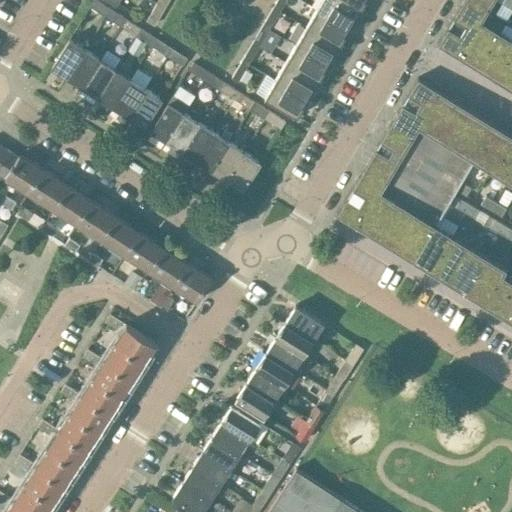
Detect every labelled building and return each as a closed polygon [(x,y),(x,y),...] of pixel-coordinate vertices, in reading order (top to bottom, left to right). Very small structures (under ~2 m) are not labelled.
[(93,0),(90,5),(106,15),(110,8),(97,0),(93,0)] [(276,0),(273,6),(280,10),(285,0),(276,0)] [(320,0),(316,8),(349,27),(359,10),(342,0),(320,0)] [(342,0),(359,10),(364,0),(342,0)] [(463,0),(438,43),(459,55),(481,19),(481,20),(487,10),(469,0),(463,0)] [(469,0),(487,10),(492,0),(469,0)] [(511,0),(503,0),(502,3),(511,8),(511,0)] [(147,19),(154,24),(164,7),(157,2),(147,19)] [(262,24),(269,28),(280,10),(273,6),(262,24)] [(106,15),(121,25),(125,18),(110,8),(106,15)] [(306,26),(339,45),(349,27),(316,8),(306,26)] [(121,25),(136,35),(141,27),(125,18),(121,25)] [(459,55),(478,67),(499,30),(481,20),(481,19),(459,55)] [(252,41),(259,45),(269,28),(262,24),(252,41)] [(295,43),(328,62),(339,45),(306,26),(295,43)] [(136,35),(151,44),(156,37),(141,27),(136,35)] [(478,67),(496,78),(511,50),(511,38),(499,30),(478,67)] [(151,44),(166,54),(171,47),(156,37),(151,44)] [(52,65),(67,76),(85,48),(69,38),(52,65)] [(242,59),(249,63),(259,45),(252,41),(242,59)] [(285,61),(318,80),(328,62),(295,43),(285,61)] [(166,54),(182,64),(186,57),(171,47),(166,54)] [(67,76),(83,85),(100,58),(85,48),(67,76)] [(511,50),(496,78),(511,86),(511,50)] [(83,85),(98,95),(115,68),(100,58),(83,85)] [(231,76),(238,80),(249,63),(242,59),(231,76)] [(189,69),(204,79),(209,71),(193,61),(189,69)] [(275,78),(308,97),(318,80),(285,61),(275,78)] [(98,95),(113,105),(130,77),(115,68),(98,95)] [(204,79),(219,88),(224,81),(209,71),(204,79)] [(113,105),(128,114),(146,87),(130,77),(113,105)] [(418,77),(391,122),(412,135),(439,89),(418,77)] [(264,97),(297,116),(308,97),(275,78),(264,97)] [(219,88),(234,98),(239,91),(224,81),(219,88)] [(128,114),(144,125),(161,97),(146,87),(128,114)] [(358,226),(414,259),(435,222),(436,222),(456,188),(460,180),(473,159),(495,122),(439,89),(412,135),(399,157),(377,145),(370,157),(392,170),(385,181),(358,226)] [(234,98),(250,108),(254,101),(239,91),(234,98)] [(166,139),(184,112),(189,103),(173,93),(150,129),(166,139)] [(250,108),(265,118),(269,110),(254,101),(250,108)] [(265,118),(280,128),(285,120),(269,110),(265,118)] [(166,139),(181,149),(199,121),(184,112),(166,139)] [(181,149),(196,158),(214,131),(199,121),(181,149)] [(391,122),(377,145),(399,157),(412,135),(391,122)] [(473,159),(491,170),(511,133),(511,132),(495,122),(473,159)] [(196,158),(211,168),(229,141),(214,131),(196,158)] [(511,133),(491,170),(509,180),(511,174),(511,133)] [(211,168),(227,178),(244,150),(229,141),(211,168)] [(0,172),(5,176),(18,156),(0,144),(0,172)] [(227,178),(242,188),(260,161),(244,150),(227,178)] [(5,176),(7,177),(29,192),(44,169),(19,153),(18,156),(5,176)] [(363,168),(385,181),(392,170),(370,157),(363,168)] [(337,213),(358,226),(385,181),(363,168),(337,213)] [(44,169),(29,192),(53,207),(68,185),(44,169)] [(460,180),(456,188),(466,194),(470,187),(460,180)] [(68,185),(53,207),(77,222),(91,200),(68,185)] [(1,201),(11,207),(15,201),(5,194),(1,201)] [(481,203),(491,209),(495,201),(485,195),(481,203)] [(470,204),(460,197),(455,205),(466,211),(470,204)] [(91,200),(77,222),(101,238),(115,215),(91,200)] [(491,209),(501,215),(506,207),(495,201),(491,209)] [(470,204),(466,211),(476,217),(481,210),(470,204)] [(17,212),(27,218),(32,212),(22,205),(17,212)] [(115,215),(101,238),(125,253),(139,231),(115,215)] [(495,218),(491,226),(501,232),(505,224),(495,218)] [(42,228),(52,234),(56,228),(46,221),(42,228)] [(414,259),(431,269),(453,233),(436,222),(435,222),(414,259)] [(511,228),(505,224),(501,232),(511,238),(511,236),(511,228)] [(139,231),(125,253),(149,268),(163,246),(139,231)] [(431,269),(449,280),(470,243),(453,233),(431,269)] [(65,243),(75,250),(79,243),(69,237),(65,243)] [(449,280),(466,290),(488,254),(470,243),(449,280)] [(163,246),(149,268),(173,284),(187,261),(163,246)] [(87,258),(98,264),(102,258),(92,251),(87,258)] [(466,290),(484,300),(502,270),(502,271),(506,264),(488,254),(466,290)] [(187,261),(173,284),(197,299),(212,277),(187,261)] [(484,300),(511,317),(511,276),(502,271),(502,270),(484,300)] [(150,298),(160,304),(169,289),(160,283),(150,298)] [(160,304),(167,308),(174,297),(168,292),(160,304)] [(285,320),(312,338),(323,322),(295,305),(285,320)] [(105,320),(117,328),(122,320),(110,312),(105,320)] [(275,335),(303,353),(312,338),(285,320),(275,335)] [(103,358),(132,377),(155,341),(126,322),(103,358)] [(266,351),(293,368),(303,353),(275,335),(266,351)] [(345,358),(352,363),(363,348),(355,343),(345,358)] [(82,355),(94,362),(99,355),(87,347),(82,355)] [(256,366),(283,383),(293,368),(266,351),(256,366)] [(80,393),(110,412),(132,377),(103,358),(80,393)] [(335,374),(343,378),(352,363),(345,358),(335,374)] [(246,381),(273,398),(283,383),(256,366),(246,381)] [(326,389),(333,393),(343,378),(335,374),(326,389)] [(236,397),(263,414),(273,398),(246,381),(236,397)] [(60,390),(72,398),(77,390),(65,382),(60,390)] [(316,404),(323,409),(333,393),(326,389),(316,404)] [(58,428),(87,447),(110,412),(80,393),(58,428)] [(221,419),(249,437),(259,421),(232,403),(221,419)] [(306,419),(314,424),(323,409),(316,404),(306,419)] [(37,425),(49,432),(54,425),(42,417),(37,425)] [(212,434),(239,452),(249,437),(221,419),(212,434)] [(296,435),(303,439),(314,424),(306,419),(296,435)] [(35,463),(64,482),(87,447),(58,428),(35,463)] [(202,449),(229,467),(239,452),(212,434),(202,449)] [(282,457),(289,462),(299,446),(292,441),(282,457)] [(192,464),(220,482),(229,467),(202,449),(192,464)] [(15,460),(27,468),(32,460),(20,452),(15,460)] [(272,472),(279,477),(289,462),(282,457),(272,472)] [(13,498),(34,511),(44,511),(64,482),(35,463),(13,498)] [(182,480),(210,497),(220,482),(192,464),(182,480)] [(365,511),(296,467),(266,511),(365,511)] [(262,487),(270,492),(279,477),(272,472),(262,487)] [(172,495),(198,511),(200,511),(210,497),(182,480),(172,495)] [(253,503),(260,507),(270,492),(262,487),(253,503)] [(0,500),(4,503),(9,495),(0,489),(0,500)] [(3,511),(34,511),(13,498),(3,511)] [(246,511),(256,511),(260,507),(253,503),(246,511)]
